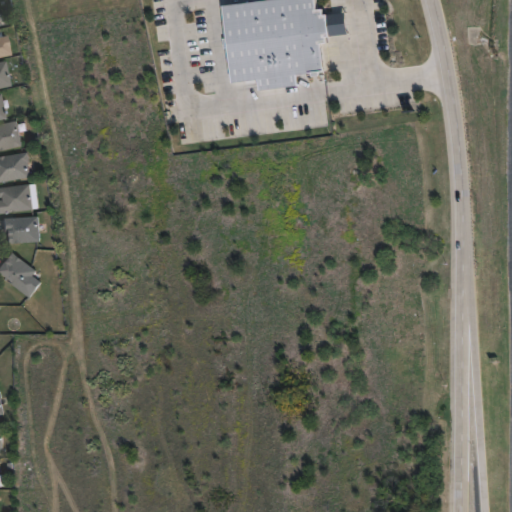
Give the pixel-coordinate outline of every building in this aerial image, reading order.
[(262,0),(313,0),(315,9),(320,9),(320,14),(325,14),(325,16),(343,14),(345,31),(327,33),(327,35),(323,36),(324,42),(319,42),(323,70),(292,74),(294,85),(257,90),(256,78),(230,82),(221,5),(262,0)] [(0,36),(7,35),(12,55),(0,57),(0,36)] [(0,62),(6,61),(11,86),(0,88),(0,62)] [(0,124),(18,120),(23,146),(0,151),(0,124)] [(29,162),(30,167),(31,167),(33,177),(0,182),(0,156),(29,152),(30,162),(29,162)] [(0,187),(31,184),(34,210),(0,214),(0,200),(2,200),(2,197),(0,197),(0,187)] [(40,216),(42,241),(9,244),(8,230),(5,230),(4,218),(40,216)] [(42,281),(31,296),(0,273),(0,267),(12,251),(38,271),(35,275),(42,281)]
